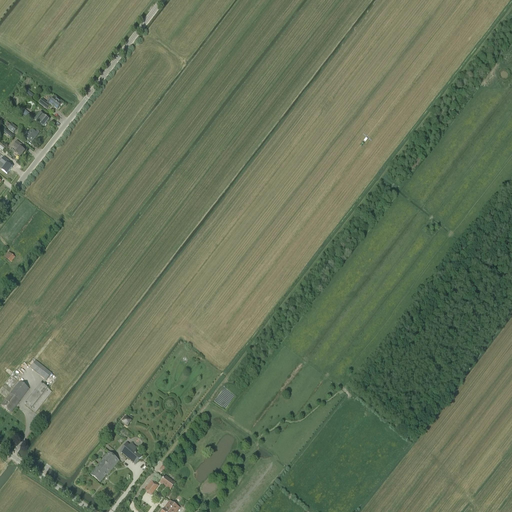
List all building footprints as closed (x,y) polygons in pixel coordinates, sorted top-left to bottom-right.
[(24,94),(31,100),(34,96),(27,90),(24,94)] [(39,104),(46,109),(50,104),(57,110),(62,104),(54,98),(52,101),(50,99),(47,103),(42,100),(39,104)] [(31,124),(35,119),(24,110),(20,115),(31,124)] [(40,113),(34,120),(43,128),(49,120),(40,113)] [(4,126),(8,130),(13,134),(17,130),(11,125),(7,122),(4,126)] [(14,136),(3,128),(1,130),(12,139),(14,136)] [(36,130),(34,133),(31,130),(29,133),(27,132),(24,136),(26,137),(25,138),(31,143),(39,133),(36,130)] [(17,141),(13,146),(17,150),(15,154),(20,158),(25,152),(20,148),(22,145),(17,141)] [(7,174),(12,168),(7,164),(9,162),(4,158),(0,162),(0,163),(5,167),(2,170),(7,174)] [(31,368),(46,380),(51,374),(36,362),(31,368)] [(10,413),(29,389),(20,382),(1,406),(10,413)] [(35,413),(52,392),(42,384),(25,405),(35,413)] [(123,422),(128,427),(133,422),(128,416),(123,422)] [(142,457),(127,444),(120,452),(136,465),(142,457)] [(107,474),(108,475),(119,461),(108,453),(98,465),(99,465),(91,475),(100,483),(107,474)] [(170,490),(175,484),(165,477),(161,483),(170,490)] [(152,481),(145,491),(152,496),(159,486),(152,481)] [(174,511),(178,508),(171,503),(167,508),(165,511),(164,510),(162,511),(174,511)]
